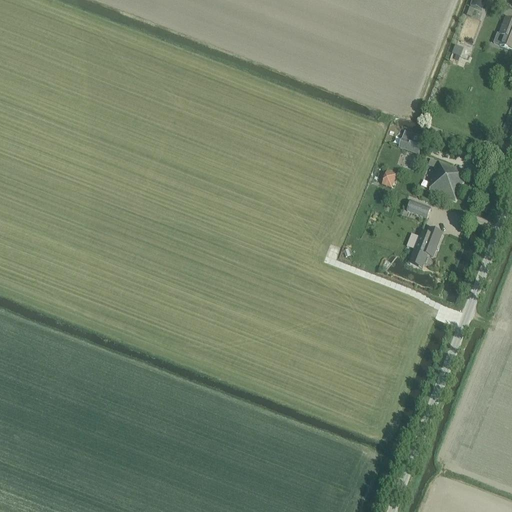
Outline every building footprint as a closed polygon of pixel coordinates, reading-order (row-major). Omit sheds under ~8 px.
[(486,0),(472,0),(470,7),(482,11),(486,0)] [(511,21),(500,17),(490,43),(511,50),(511,21)] [(410,133),(404,150),(419,155),(425,139),(410,133)] [(456,201),(466,174),(431,160),(428,166),(436,169),(428,190),(456,201)] [(385,179),(394,183),(397,176),(388,172),(385,179)] [(394,183),(385,179),(378,198),(387,201),(394,183)] [(431,210),(411,203),(407,212),(427,220),(431,210)] [(443,234),(430,229),(420,254),(433,259),(443,234)]
